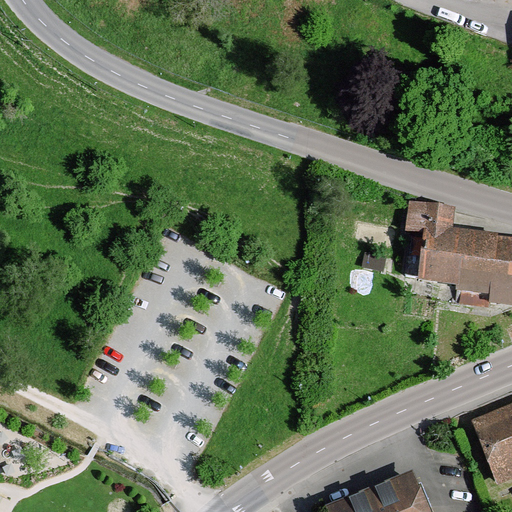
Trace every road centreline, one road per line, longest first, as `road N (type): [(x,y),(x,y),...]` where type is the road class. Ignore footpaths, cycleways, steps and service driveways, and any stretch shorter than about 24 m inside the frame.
road 1 (tertiary): [(22,0),(50,30),(120,75),(511,208)]
road 2 (secondary): [(226,511),(316,451),(511,365)]
